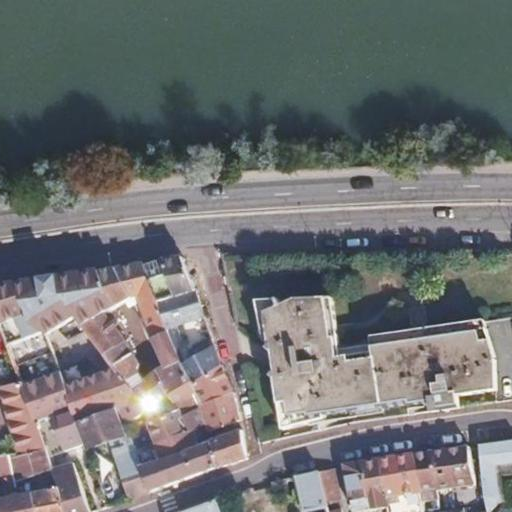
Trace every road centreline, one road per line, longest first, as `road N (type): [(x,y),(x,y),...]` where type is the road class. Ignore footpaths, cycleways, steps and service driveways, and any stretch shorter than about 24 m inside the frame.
road 1 (primary): [(511,186),(193,197),(0,223)]
road 2 (primary): [(0,256),(196,231),(511,218)]
road 3 (residential): [(156,510),(328,452),(511,422)]
